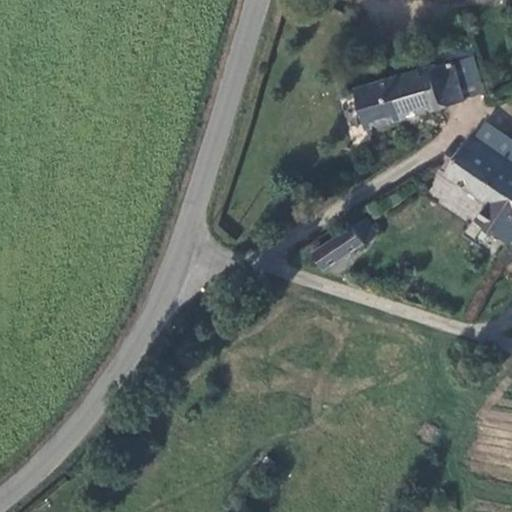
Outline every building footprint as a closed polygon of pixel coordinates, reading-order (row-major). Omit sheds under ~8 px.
[(367,128),(461,104),(451,65),(357,90),(367,128)] [(511,159),(472,136),(469,137),(462,149),(448,174),(511,213),(511,159)] [(329,268),(344,257),(381,233),(363,220),(317,251),(329,268)] [(491,229),(473,256),(487,264),(504,237),(491,229)] [(366,267),(344,257),(329,268),(361,281),(366,267)]
